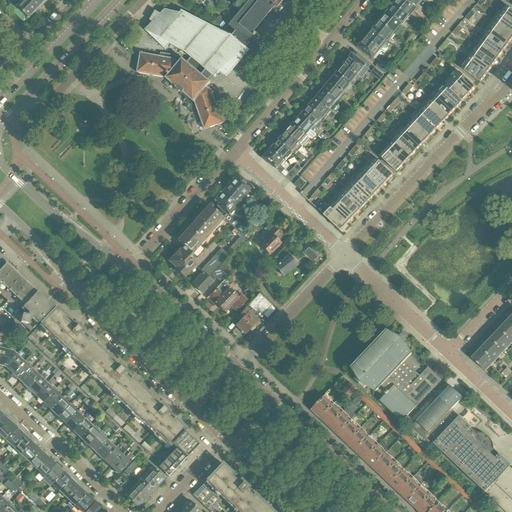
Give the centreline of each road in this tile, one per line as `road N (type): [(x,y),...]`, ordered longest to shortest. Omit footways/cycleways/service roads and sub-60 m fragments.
road 1 (tertiary): [(15,220),(226,438)]
road 2 (residential): [(345,255),(511,79)]
road 3 (unknown): [(293,205),(437,40)]
road 4 (tertiary): [(386,511),(235,366)]
road 5 (residential): [(365,0),(235,154)]
road 6 (residential): [(14,108),(44,104),(143,0)]
road 7 (residential): [(0,394),(125,511)]
road 8 (tertiary): [(126,269),(0,162)]
road 9 (residential): [(235,154),(126,269)]
road 10 (residential): [(235,366),(345,255)]
road 11 (residential): [(345,255),(235,154)]
road 12 (secondary): [(14,108),(116,0)]
road 13 (tertiary): [(235,366),(126,269)]
road 14 (residential): [(449,353),(345,255)]
road 15 (secondary): [(98,0),(0,104)]
